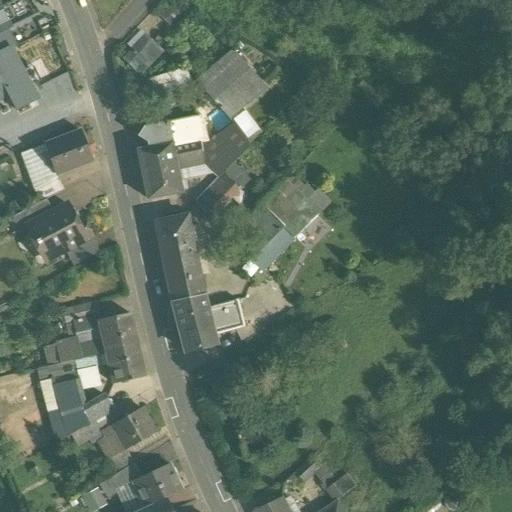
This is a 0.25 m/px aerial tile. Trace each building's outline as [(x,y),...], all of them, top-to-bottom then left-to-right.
[(185,16),(167,6),(159,17),(172,30),(185,16)] [(0,9),(0,33),(6,30),(10,28),(0,9)] [(6,30),(0,33),(0,53),(9,48),(14,46),(6,30)] [(145,36),(136,45),(131,42),(128,46),(132,50),(123,59),(134,70),(141,63),(147,68),(163,52),(145,36)] [(36,100),(9,48),(0,53),(0,78),(8,94),(11,100),(16,110),(36,100)] [(265,90),(232,52),(196,82),(229,120),(265,90)] [(183,71),(122,89),(128,107),(188,88),(183,71)] [(309,85),(292,102),(309,118),(325,100),(309,85)] [(8,94),(1,98),(5,104),(11,100),(8,94)] [(198,117),(143,128),(137,137),(146,143),(148,149),(171,144),(172,148),(199,143),(207,141),(203,120),(198,117)] [(232,124),(207,141),(210,158),(209,158),(215,182),(249,147),(232,124)] [(81,132),(44,146),(55,175),(56,175),(92,161),(81,132)] [(207,141),(199,143),(202,160),(209,158),(210,158),(207,141)] [(199,143),(172,148),(176,165),(190,162),(190,163),(202,160),(199,143)] [(148,149),(137,151),(147,200),(182,193),(177,171),(176,165),(172,148),(171,144),(148,149)] [(44,146),(21,154),(34,191),(57,179),(56,175),(55,175),(44,146)] [(190,162),(176,165),(177,171),(191,168),(190,163),(190,162)] [(57,179),(34,191),(40,202),(47,199),(63,190),(57,179)] [(222,207),(206,191),(195,202),(211,218),(222,207)] [(54,213),(47,199),(40,202),(8,220),(17,235),(31,227),(31,225),(54,213)] [(54,213),(31,225),(31,227),(46,255),(59,248),(62,252),(92,236),(83,220),(78,223),(68,205),(54,213)] [(282,228),(260,205),(232,233),(255,256),(278,233),(282,228)] [(186,217),(156,223),(164,264),(194,258),(186,217)] [(278,233),(262,249),(274,260),(290,245),(278,233)] [(194,258),(164,264),(171,302),(203,296),(194,258)] [(264,278),(248,262),(240,270),(256,286),(264,278)] [(511,273),(493,291),(502,301),(511,292),(511,273)] [(203,296),(171,302),(184,353),(215,345),(213,336),(206,309),(203,296)] [(237,301),(206,309),(213,336),(244,329),(237,301)] [(97,304),(62,312),(66,328),(73,326),(72,323),(99,316),(97,304)] [(101,322),(99,323),(101,330),(103,341),(106,353),(137,345),(131,315),(101,322)] [(99,316),(72,323),(73,326),(75,336),(101,330),(99,323),(101,322),(99,316)] [(103,341),(86,345),(89,357),(91,356),(106,353),(103,341)] [(86,345),(69,348),(72,360),(89,357),(86,345)] [(137,345),(106,353),(114,385),(145,378),(137,345)] [(89,357),(72,360),(75,373),(94,368),(91,356),(89,357)] [(75,373),(53,379),(61,404),(82,398),(75,373)] [(82,398),(61,404),(69,435),(96,420),(113,410),(114,409),(107,398),(86,412),(82,398)] [(113,410),(96,420),(102,432),(112,426),(119,422),(113,410)] [(119,422),(112,426),(126,451),(127,450),(155,434),(142,410),(119,422)] [(126,451),(112,426),(102,432),(106,437),(96,443),(107,462),(126,451)] [(126,451),(107,462),(115,475),(134,464),(127,450),(126,451)] [(309,460),(295,472),(305,482),(318,470),(309,460)] [(115,475),(99,485),(108,499),(116,494),(114,491),(132,483),(141,479),(134,464),(115,475)] [(141,479),(132,483),(144,509),(163,500),(181,492),(169,466),(141,479)] [(344,478),(326,492),(336,504),(337,504),(354,490),(344,478)] [(132,483),(115,491),(124,511),(137,511),(144,509),(132,483)] [(286,511),(280,499),(252,511),(286,511)] [(144,509),(137,511),(168,511),(163,500),(144,509)]
